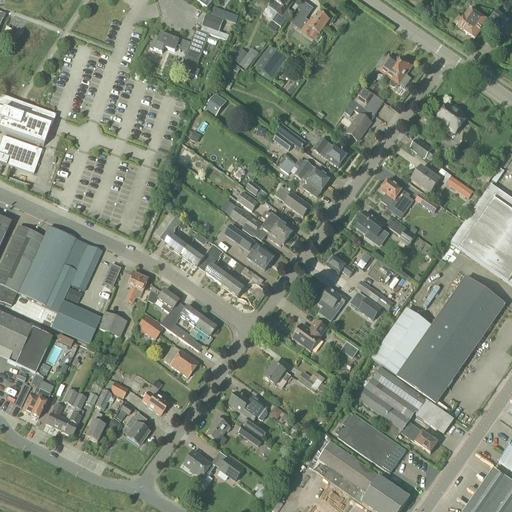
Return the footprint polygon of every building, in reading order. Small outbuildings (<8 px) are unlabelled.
[(191,0),(207,11),(214,0),(191,0)] [(281,29),(292,14),(287,10),(290,7),(288,6),(291,0),(275,0),(273,3),(269,9),(276,14),(277,14),(271,22),(281,29)] [(222,21),(224,13),(213,9),(210,16),(222,21)] [(453,25),(458,29),(474,41),(486,24),(469,12),(464,20),(459,16),(453,25)] [(496,12),(494,16),(486,26),(500,36),(500,35),(511,37),(511,20),(509,20),(508,21),(496,12)] [(304,20),(297,30),(309,38),(314,32),(319,35),(329,21),(318,14),(313,21),(311,20),(309,24),(304,20)] [(201,27),(218,34),(223,22),(206,15),(201,27)] [(210,43),(212,38),(208,37),(209,36),(196,31),(190,44),(173,38),(172,40),(160,35),(159,39),(154,37),(150,50),(162,55),(164,49),(174,53),(176,50),(187,54),(184,62),(180,72),(197,79),(199,72),(195,70),(197,67),(206,41),(210,43)] [(269,49),(255,69),(259,72),(257,76),(266,82),(268,84),(270,80),(272,81),(286,61),(269,49)] [(240,67),(248,56),(240,50),(232,61),(240,67)] [(245,72),(258,55),(255,52),(242,69),(245,72)] [(375,69),(391,81),(390,83),(389,86),(390,88),(392,90),(395,90),(397,88),(398,86),(404,90),(411,80),(405,76),(412,67),(407,64),(405,66),(397,60),(395,62),(389,57),(387,60),(384,57),(375,69)] [(146,61),(140,58),(136,65),(142,68),(146,61)] [(364,111),(366,108),(375,96),(363,88),(355,100),(355,101),(354,103),(364,111)] [(225,102),(215,95),(203,111),(213,118),(225,102)] [(375,116),(383,104),(374,98),(366,109),(375,116)] [(0,133),(45,149),(56,116),(8,100),(7,102),(0,99),(0,133)] [(181,99),(178,108),(194,113),(197,104),(181,99)] [(364,111),(354,103),(353,103),(344,115),(350,119),(354,113),(359,117),(346,135),(357,143),(371,125),(362,119),(367,113),(364,111)] [(459,116),(462,111),(456,107),(453,111),(448,108),(437,123),(445,129),(442,132),(451,138),(453,135),(454,135),(465,120),(459,116)] [(278,135),(291,144),(296,138),(280,127),(275,134),(278,135)] [(190,140),(190,141),(197,145),(201,137),(194,134),(193,135),(190,140)] [(291,144),(278,135),(273,142),(289,153),(294,147),(294,146),(291,144)] [(314,153),(325,161),(338,170),(348,156),(335,147),(334,149),(323,141),(321,140),(312,152),(314,153)] [(416,141),(410,150),(409,151),(424,162),(431,152),(416,141)] [(6,166),(30,175),(36,158),(0,145),(0,164),(6,167),(6,166)] [(288,176),(295,167),(287,161),(283,158),(279,163),(283,166),(280,170),(288,176)] [(313,176),(327,186),(331,180),(317,170),(316,171),(311,168),(304,162),(303,163),(300,160),(295,166),(306,174),(307,172),(313,176)] [(327,186),(313,176),(307,172),(306,174),(295,166),(299,169),(294,176),(301,182),(302,181),(307,184),(303,190),(317,200),(327,186)] [(493,180),(498,183),(506,171),(501,168),(493,180)] [(430,197),(440,183),(421,169),(411,183),(430,197)] [(451,178),(449,181),(446,186),(468,201),(473,194),(451,178)] [(387,183),(386,182),(380,190),(381,191),(380,192),(386,196),(380,203),(389,210),(398,198),(405,203),(409,197),(402,192),(388,182),(387,183)] [(255,198),(261,191),(250,183),(245,191),(255,198)] [(511,287),(511,213),(510,212),(511,209),(511,201),(491,187),(450,245),(511,287)] [(275,197),(280,201),(279,201),(284,205),(284,206),(303,219),(310,209),(291,195),(291,196),(281,188),(275,197)] [(252,214),(258,205),(243,194),(242,196),(236,203),(252,214)] [(438,208),(419,195),(415,202),(434,215),(438,208)] [(283,247),(287,241),(265,225),(262,230),(260,228),(261,226),(231,205),(224,214),(230,218),(230,219),(244,229),(242,232),(252,238),(253,237),(262,244),(266,238),(268,239),(267,240),(280,249),(282,246),(283,247)] [(266,214),(261,221),(266,224),(265,225),(287,241),(293,233),(266,214)] [(378,224),(365,214),(357,225),(358,226),(355,231),(366,238),(369,234),(370,234),(375,227),(381,232),(385,227),(401,239),(398,242),(408,249),(416,239),(406,231),(405,232),(392,223),(389,221),(385,227),(379,222),(378,224)] [(161,238),(167,243),(165,246),(181,258),(188,249),(172,237),(174,233),(177,228),(183,232),(186,227),(181,223),(175,219),(168,229),(168,228),(161,238)] [(10,225),(7,223),(0,220),(0,247),(6,236),(10,225)] [(246,260),(264,273),(275,258),(261,249),(231,228),(225,236),(248,253),(247,254),(249,256),(246,260)] [(17,296),(43,240),(18,229),(0,267),(0,304),(2,305),(11,308),(17,296)] [(44,308),(63,267),(75,242),(48,229),(43,240),(17,296),(44,308)] [(101,254),(101,253),(88,247),(87,248),(75,273),(76,273),(69,287),(83,294),(99,259),(101,254)] [(195,254),(188,249),(181,258),(197,270),(200,266),(204,269),(218,250),(213,247),(205,256),(206,257),(203,260),(199,257),(201,254),(198,251),(195,254)] [(205,276),(221,288),(228,278),(214,268),(220,260),(219,259),(223,254),(218,250),(204,269),(208,272),(205,276)] [(227,263),(234,269),(245,255),(239,250),(227,263)] [(365,255),(361,261),(366,266),(371,259),(365,255)] [(338,277),(341,274),(349,279),(354,273),(346,267),(346,266),(334,257),(326,268),(338,277)] [(112,290),(120,271),(111,266),(102,285),(112,290)] [(238,266),(234,271),(239,275),(244,270),(238,266)] [(76,273),(75,273),(63,267),(44,308),(46,309),(57,314),(62,303),(69,287),(76,273)] [(251,282),(255,276),(245,269),(241,274),(251,282)] [(126,288),(130,289),(124,302),(132,306),(138,293),(141,294),(147,282),(132,276),(126,288)] [(416,276),(412,282),(417,286),(421,280),(416,276)] [(237,299),(244,290),(228,278),(221,288),(237,299)] [(405,286),(395,279),(390,287),(400,294),(405,286)] [(436,406),(505,307),(466,280),(431,329),(406,311),(371,361),(436,406)] [(361,283),(356,290),(388,313),(393,305),(361,283)] [(333,311),(338,303),(343,307),(347,301),(341,297),(340,299),(328,290),(320,301),(333,311)] [(81,296),(70,291),(65,300),(77,305),(81,296)] [(157,302),(163,306),(160,310),(169,316),(171,312),(178,303),(163,292),(157,302)] [(366,300),(357,312),(373,322),(381,311),(366,300)] [(88,347),(100,321),(62,303),(57,314),(50,330),(88,347)] [(194,329),(201,319),(186,309),(179,318),(184,322),(182,325),(186,328),(188,325),(194,329)] [(119,341),(127,324),(104,314),(97,331),(119,341)] [(35,376),(51,340),(0,315),(0,349),(10,354),(6,363),(35,376)] [(165,330),(172,320),(166,317),(159,326),(165,330)] [(154,343),(163,331),(145,318),(136,330),(154,343)] [(209,339),(215,330),(201,319),(194,329),(209,339)] [(172,320),(165,330),(170,334),(177,324),(172,320)] [(320,339),(326,330),(316,322),(309,331),(302,326),(291,340),(310,354),(320,339)] [(54,341),(72,349),(75,342),(57,334),(54,341)] [(198,354),(202,349),(193,342),(194,340),(189,336),(183,343),(198,354)] [(352,361),(358,352),(346,344),(340,353),(352,361)] [(56,346),(48,364),(57,368),(65,350),(56,346)] [(170,367),(170,368),(187,380),(198,366),(180,353),(174,349),(169,356),(175,361),(170,367)] [(97,360),(94,366),(100,369),(103,363),(97,360)] [(105,364),(102,369),(110,373),(112,367),(105,364)] [(275,388),(281,380),(286,384),(290,378),(285,374),(273,365),(263,379),(275,388)] [(42,366),(38,373),(39,374),(45,377),(46,377),(50,369),(42,366)] [(415,415),(417,417),(416,418),(443,437),(453,422),(426,403),(426,404),(423,401),(423,400),(380,370),(357,403),(401,433),(402,434),(409,425),(415,415)] [(43,380),(36,374),(35,376),(34,376),(29,387),(33,389),(21,413),(31,418),(31,420),(35,422),(37,421),(38,421),(49,397),(38,391),(43,380)] [(325,381),(314,374),(310,379),(303,374),(297,383),(314,395),(316,393),(321,397),(326,389),(321,385),(325,381)] [(114,384),(109,382),(104,391),(109,394),(122,401),(127,392),(114,384)] [(103,387),(96,384),(95,386),(90,395),(85,406),(92,410),(97,399),(103,387)] [(63,395),(67,388),(62,385),(58,393),(63,395)] [(14,406),(21,410),(30,390),(24,387),(14,406)] [(71,408),(77,396),(68,391),(62,404),(71,408)] [(102,393),(94,409),(103,413),(108,404),(111,405),(114,400),(110,398),(111,397),(102,393)] [(141,403),(147,407),(146,408),(160,418),(168,407),(154,397),(154,398),(148,393),(141,403)] [(237,394),(228,406),(241,415),(240,416),(247,421),(244,426),(243,427),(263,442),(268,433),(254,423),(257,419),(260,422),(263,422),(267,415),(266,410),(264,409),(265,408),(253,399),(250,404),(237,394)] [(64,421),(58,433),(71,439),(77,428),(81,419),(81,418),(83,414),(80,412),(86,400),(78,396),(72,408),(71,408),(64,422),(64,421)] [(58,433),(64,421),(58,419),(63,410),(55,406),(50,415),(51,415),(45,427),(58,433)] [(128,418),(132,412),(123,406),(120,410),(119,412),(128,418)] [(283,414),(275,408),(269,416),(277,422),(283,414)] [(96,415),(92,423),(84,439),(96,445),(104,429),(97,425),(102,417),(96,415)] [(125,428),(130,432),(125,439),(139,449),(149,435),(141,429),(146,422),(137,415),(134,419),(132,417),(125,428)] [(334,435),(339,438),(337,440),(389,476),(405,453),(354,417),(350,415),(342,426),(345,429),(343,432),(339,429),(334,435)] [(222,438),(226,433),(228,434),(231,430),(229,429),(217,420),(210,429),(212,430),(207,437),(216,444),(221,437),(222,438)] [(414,445),(430,456),(438,445),(422,434),(413,427),(409,425),(402,434),(401,433),(400,435),(405,438),(405,439),(414,445)] [(258,449),(263,442),(243,428),(238,435),(258,449)] [(330,445),(318,462),(313,472),(324,480),(370,511),(401,511),(410,500),(330,445)] [(511,451),(509,449),(498,464),(511,473),(511,451)] [(183,467),(202,480),(205,483),(215,469),(212,466),(193,453),(183,467)] [(218,472),(231,481),(235,484),(245,471),(241,468),(236,465),(236,464),(228,458),(218,472)] [(511,511),(511,485),(493,472),(465,511),(511,511)] [(256,489),(253,493),(253,496),(264,504),(273,492),(263,484),(258,491),(256,489)] [(313,511),(314,511),(341,511),(349,504),(333,489),(313,511)]
